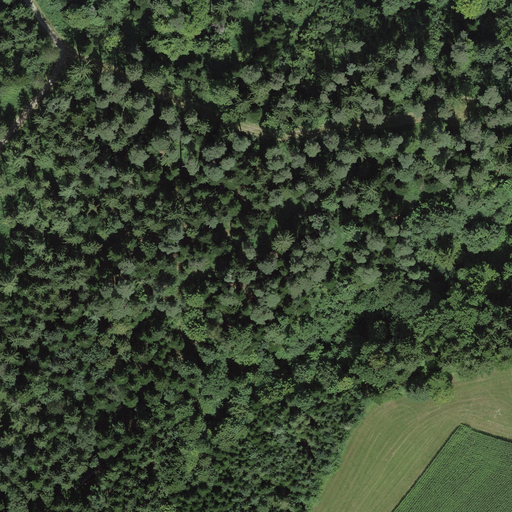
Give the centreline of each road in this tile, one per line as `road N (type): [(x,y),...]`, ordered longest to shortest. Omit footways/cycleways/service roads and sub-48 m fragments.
road 1 (track): [(67,54),(242,124),(287,133),(460,112)]
road 2 (track): [(30,0),(67,54),(0,139)]
